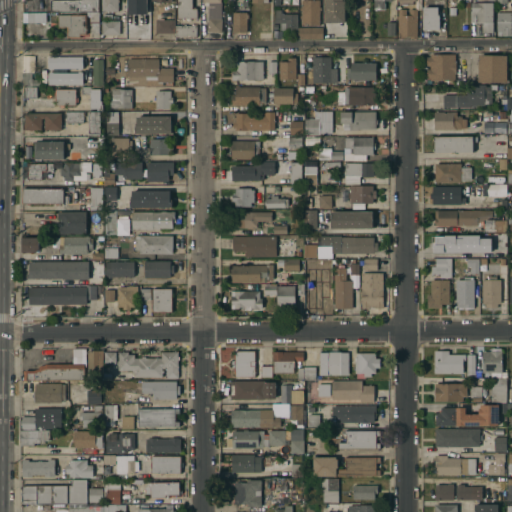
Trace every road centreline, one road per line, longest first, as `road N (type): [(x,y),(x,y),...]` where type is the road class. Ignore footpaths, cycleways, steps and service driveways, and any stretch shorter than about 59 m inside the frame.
road 1 (residential): [(511,44),(0,43)]
road 2 (residential): [(511,330),(0,331)]
road 3 (residential): [(404,44),(406,511)]
road 4 (residential): [(200,45),(199,511)]
